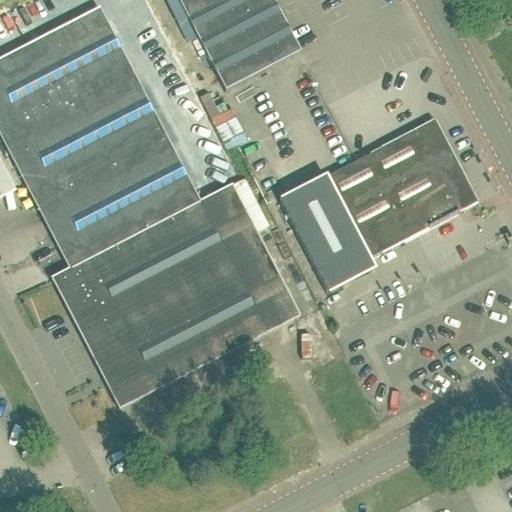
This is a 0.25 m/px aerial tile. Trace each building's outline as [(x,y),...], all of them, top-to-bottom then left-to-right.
[(172,0),(223,96),(297,57),(267,0),(172,0)] [(198,209),(199,207),(99,12),(42,42),(43,45),(0,67),(0,139),(7,153),(9,151),(27,186),(25,187),(36,209),(39,208),(72,271),(73,272),(198,209)] [(334,280),(475,206),(432,124),(276,204),(325,298),(340,291),(334,280)] [(0,172),(0,193),(8,189),(0,172)] [(73,272),(72,271),(53,281),(121,412),(297,322),(229,191),(199,207),(198,209),(73,272)]
